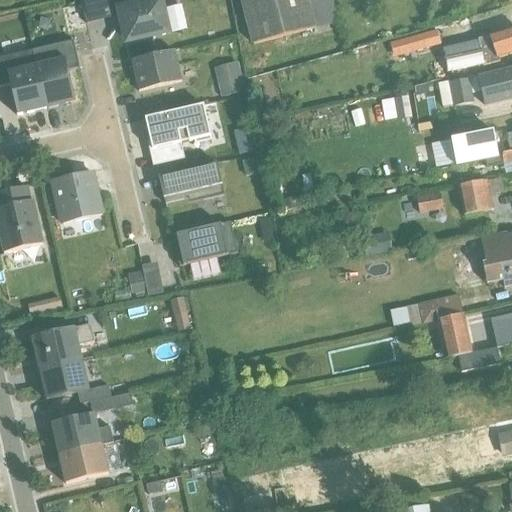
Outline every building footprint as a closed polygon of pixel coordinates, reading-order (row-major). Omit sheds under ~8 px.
[(121,17),(116,0),(88,0),(81,2),(86,25),(91,24),(121,17)] [(116,0),(121,17),(127,43),(172,33),(162,1),(155,3),(154,0),(116,0)] [(171,0),(173,25),(184,24),(181,0),(171,0)] [(239,0),(252,46),(316,30),(308,0),(239,0)] [(396,56),(444,42),(440,27),(392,40),(396,56)] [(498,60),(511,55),(511,29),(490,37),(489,32),(476,36),(477,40),(477,41),(442,49),(448,75),(500,63),(498,60)] [(33,53),(46,111),(52,109),(65,106),(76,103),(68,73),(80,70),(73,42),(33,53)] [(0,60),(0,88),(10,86),(17,117),(46,111),(33,53),(0,60)] [(174,53),(131,62),(139,93),(182,84),(174,53)] [(238,64),(214,70),(222,99),(245,93),(238,64)] [(485,108),(511,101),(511,69),(478,78),(481,94),(485,108)] [(478,78),(438,86),(442,109),(474,104),(472,96),(481,94),(478,78)] [(407,95),(393,98),(398,120),(412,117),(407,95)] [(172,147),(181,145),(211,138),(203,108),(145,121),(150,142),(151,147),(171,142),(172,147)] [(247,129),(234,132),(238,155),(251,152),(247,129)] [(494,133),(450,142),(455,168),(479,164),(499,160),(494,133)] [(501,156),(511,153),(511,135),(506,137),(509,150),(500,152),(501,156)] [(151,147),(150,142),(147,143),(153,168),(185,161),(181,145),(172,147),(171,142),(151,147)] [(511,153),(501,156),(506,175),(511,174),(511,153)] [(257,161),(243,164),(246,177),(261,174),(257,161)] [(190,172),(159,179),(165,206),(184,201),(190,200),(191,205),(225,197),(217,165),(190,172)] [(92,174),(53,183),(62,227),(102,217),(92,174)] [(486,181),(458,188),(464,218),(493,212),(490,197),(503,194),(500,180),(486,181)] [(27,189),(0,195),(0,238),(4,256),(44,247),(34,203),(31,205),(27,189)] [(315,209),(314,194),(286,196),(287,210),(315,209)] [(440,194),(416,198),(420,215),(443,210),(440,194)] [(270,220),(259,222),(263,244),(275,242),(270,220)] [(230,223),(172,237),(173,239),(177,238),(183,266),(179,267),(179,268),(237,254),(230,223)] [(504,289),(511,287),(511,232),(481,239),(486,264),(482,265),(486,286),(503,282),(504,289)] [(362,240),(365,257),(392,253),(389,234),(367,238),(367,239),(362,240)] [(173,239),(179,267),(183,266),(177,238),(173,239)] [(140,244),(129,244),(129,264),(140,264),(140,244)] [(142,273),(132,275),(136,295),(146,292),(142,273)] [(137,301),(148,298),(146,292),(136,295),(137,301)] [(61,296),(31,302),(34,313),(63,306),(61,296)] [(437,322),(463,316),(459,296),(418,304),(418,306),(391,311),(394,327),(409,325),(410,328),(422,325),(437,322)] [(183,300),(170,302),(173,318),(186,316),(183,300)] [(463,316),(437,322),(445,361),(473,355),(464,316),(463,316)] [(497,349),(511,345),(511,317),(491,323),(497,349)] [(39,371),(81,360),(79,346),(93,343),(90,328),(32,340),(39,371)] [(81,360),(39,371),(46,402),(77,394),(89,390),(81,360)] [(89,390),(77,394),(80,406),(111,399),(108,387),(89,392),(89,390)] [(94,416),(52,426),(59,457),(102,447),(114,445),(112,439),(110,429),(99,432),(96,417),(133,407),(130,395),(91,406),(94,416)] [(422,411),(441,408),(440,397),(421,401),(422,411)] [(511,432),(497,436),(502,459),(511,456),(511,432)] [(102,447),(59,457),(66,486),(109,476),(102,447)] [(479,504),(491,494),(485,486),(472,495),(479,504)]
